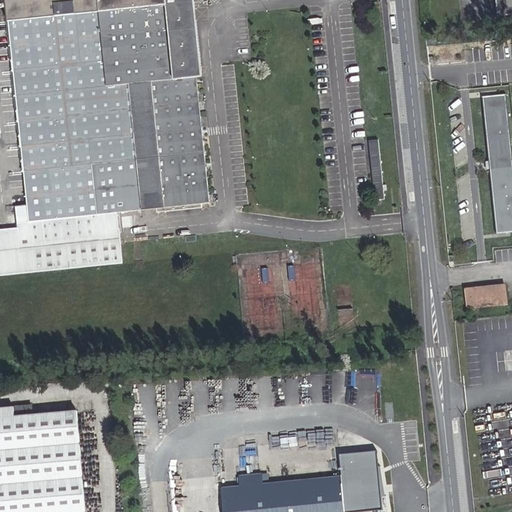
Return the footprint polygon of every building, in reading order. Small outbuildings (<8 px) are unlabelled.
[(196,2),(203,1),(203,0),(6,0),(11,48),(0,49),(0,56),(12,55),(27,206),(16,207),(19,228),(0,229),(0,275),(122,263),(119,228),(122,227),(121,216),(211,206),(198,77),(203,76),(196,2)] [(511,0),(496,0),(498,16),(511,14),(511,0)] [(511,152),(506,95),(484,97),(490,162),(486,162),(487,170),(491,170),(497,233),(511,231),(511,152)] [(375,200),(384,199),(378,140),(369,141),(375,200)] [(264,262),(265,286),(288,286),(287,261),(264,262)] [(468,308),(508,304),(506,285),(466,289),(468,308)] [(0,511),(71,511),(87,511),(85,490),(100,488),(95,432),(80,433),(78,407),(70,401),(0,407),(0,511)] [(345,511),(342,475),(264,483),(263,473),(239,475),(240,485),(223,487),(220,457),(180,461),(180,465),(179,465),(183,511),(345,511)]
